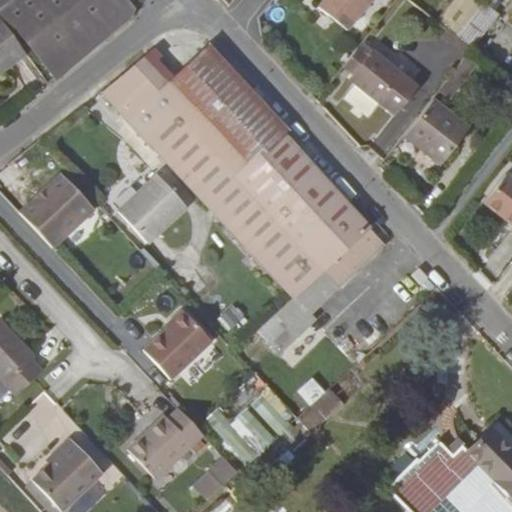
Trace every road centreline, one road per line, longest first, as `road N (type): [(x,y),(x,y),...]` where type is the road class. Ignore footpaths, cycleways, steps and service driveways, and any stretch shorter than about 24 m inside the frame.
road 1 (tertiary): [(511,335),(228,33)]
road 2 (residential): [(179,0),(0,146)]
road 3 (residential): [(0,247),(108,359)]
